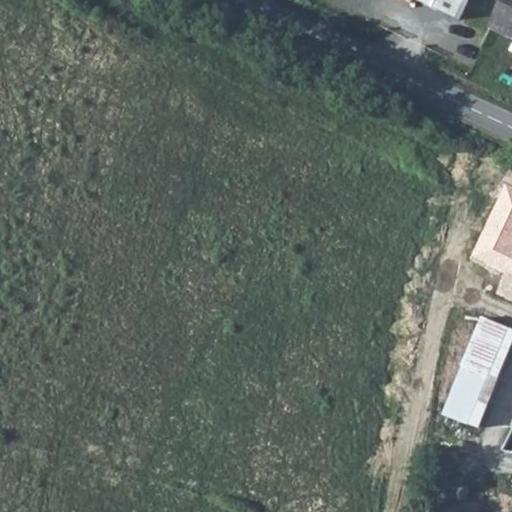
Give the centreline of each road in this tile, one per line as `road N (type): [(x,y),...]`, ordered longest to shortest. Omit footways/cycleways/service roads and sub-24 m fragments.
road 1 (track): [(97,0),(446,167),(456,196),(452,238),(399,511)]
road 2 (tertiary): [(235,0),(511,128)]
